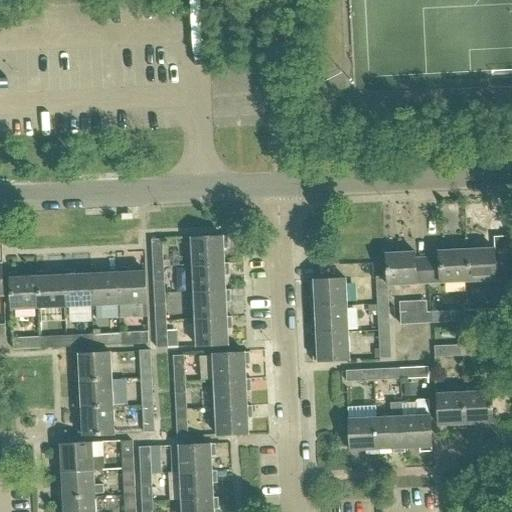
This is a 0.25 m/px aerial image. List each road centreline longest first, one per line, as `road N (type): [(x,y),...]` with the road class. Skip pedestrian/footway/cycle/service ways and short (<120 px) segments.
road 1 (residential): [(294,511),(278,187)]
road 2 (tertiary): [(0,196),(278,187)]
road 3 (tertiary): [(278,187),(511,177)]
